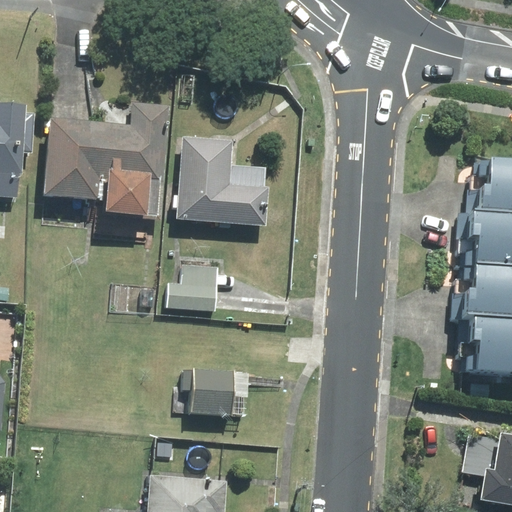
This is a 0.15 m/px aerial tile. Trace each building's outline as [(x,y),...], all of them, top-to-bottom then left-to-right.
[(15,112),(0,111),(0,201),(10,202),(15,112)] [(127,136),(45,131),(41,201),(85,204),(87,181),(154,185),(158,113),(128,111),(127,136)] [(226,149),(178,146),(173,222),(257,227),(259,198),(222,195),(226,149)] [(511,174),(474,172),(471,222),(511,224),(511,174)] [(136,188),(95,185),(93,220),(134,222),(136,188)] [(511,246),(511,227),(461,224),(457,272),(510,276),(511,246)] [(210,316),(213,275),(181,273),(180,294),(167,293),(166,313),(210,316)] [(511,281),(461,278),(458,325),(508,328),(511,281)] [(511,346),(511,334),(463,331),(460,377),(510,381),(511,346)] [(230,378),(190,377),(188,418),(228,420),(230,378)] [(511,511),(511,445),(498,443),(489,483),(482,481),(477,504),(511,511)] [(215,511),(217,493),(147,487),(145,511),(215,511)]
